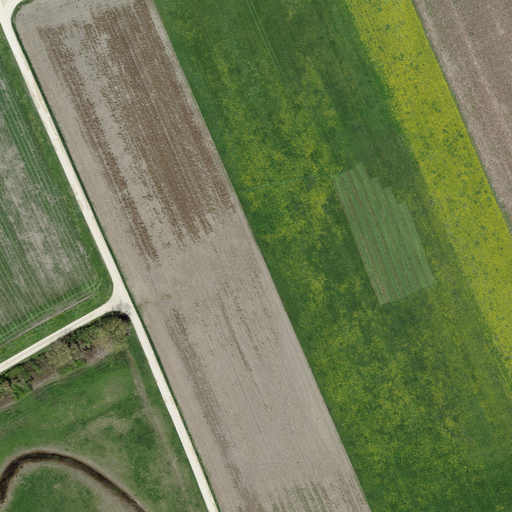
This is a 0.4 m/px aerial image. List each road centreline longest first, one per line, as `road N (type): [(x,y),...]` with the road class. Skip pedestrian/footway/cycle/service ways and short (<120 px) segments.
road 1 (track): [(0,5),(213,511)]
road 2 (track): [(0,368),(124,297)]
